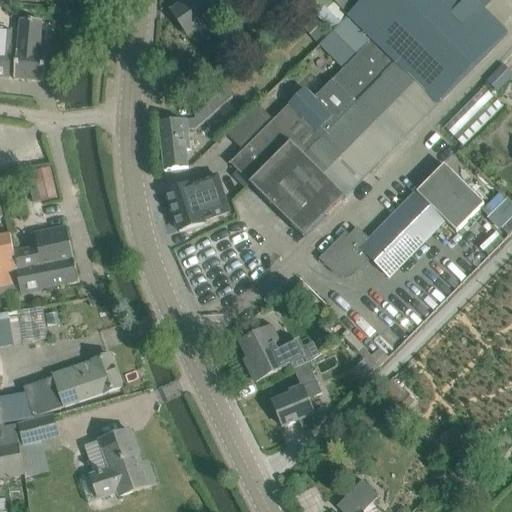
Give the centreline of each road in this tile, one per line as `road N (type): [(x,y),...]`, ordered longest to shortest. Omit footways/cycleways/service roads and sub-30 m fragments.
road 1 (tertiary): [(271,511),(173,315),(138,213),(128,151),(138,0)]
road 2 (unknown): [(201,374),(511,55)]
road 3 (track): [(255,478),(323,442),(511,240)]
